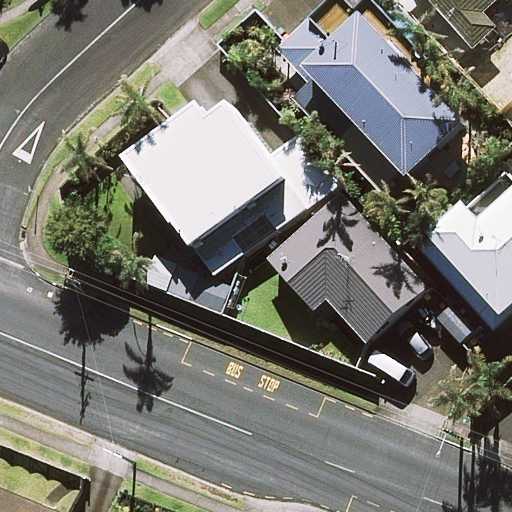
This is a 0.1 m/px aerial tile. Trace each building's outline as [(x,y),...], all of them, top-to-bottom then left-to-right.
[(351,0),(347,0),(284,59),(306,82),(315,74),(416,182),(472,129),(351,0)] [(434,0),(444,11),(429,24),(456,55),(471,41),(478,49),(497,32),(485,18),(504,0),(434,0)] [(212,285),(332,190),(292,140),(268,159),(227,107),(209,121),(200,110),(128,168),(196,254),(191,258),(212,285)] [(465,294),(439,320),(465,346),(491,321),(500,330),(511,318),(511,167),(424,252),(465,294)] [(432,290),(346,195),(274,261),(320,312),(332,301),(372,344),(432,290)] [(62,511),(0,487),(0,511),(62,511)]
